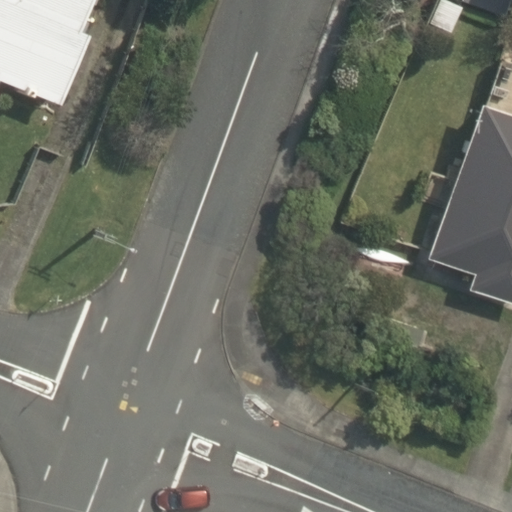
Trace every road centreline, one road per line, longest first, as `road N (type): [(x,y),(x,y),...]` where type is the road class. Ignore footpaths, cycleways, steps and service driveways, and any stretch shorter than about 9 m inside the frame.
road 1 (residential): [(128,412),(281,0)]
road 2 (residential): [(128,412),(366,511)]
road 3 (residential): [(0,365),(128,412)]
